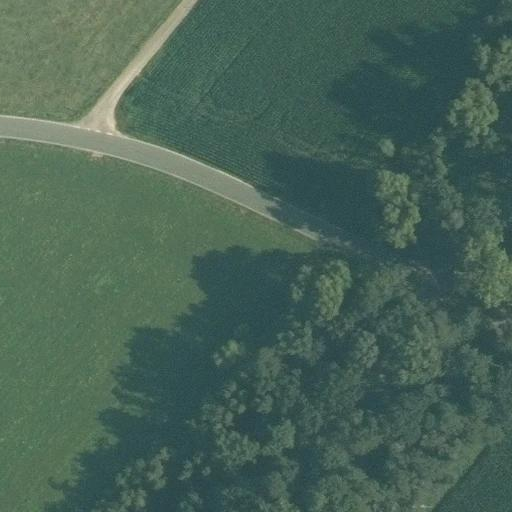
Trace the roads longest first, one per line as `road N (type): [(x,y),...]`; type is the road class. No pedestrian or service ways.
road 1 (residential): [(85,139),(256,193),(511,320)]
road 2 (track): [(227,511),(427,273)]
road 3 (residential): [(85,139),(198,0)]
road 4 (track): [(511,181),(427,273)]
